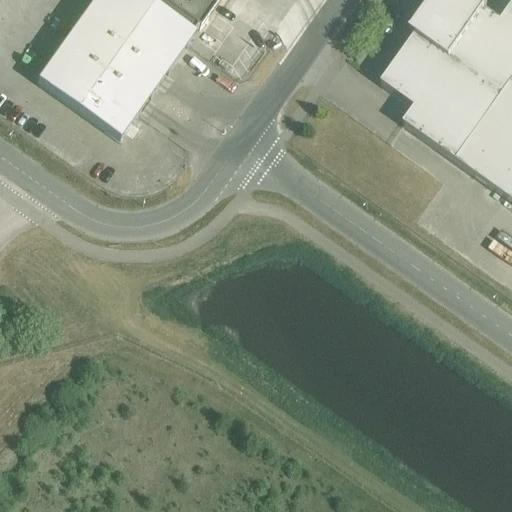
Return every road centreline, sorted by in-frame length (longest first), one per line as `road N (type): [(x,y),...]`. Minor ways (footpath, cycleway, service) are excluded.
road 1 (tertiary): [(243,142),(511,336)]
road 2 (tertiary): [(0,155),(99,224),(144,226),(189,209),(243,142)]
road 3 (tertiary): [(243,142),(343,0)]
